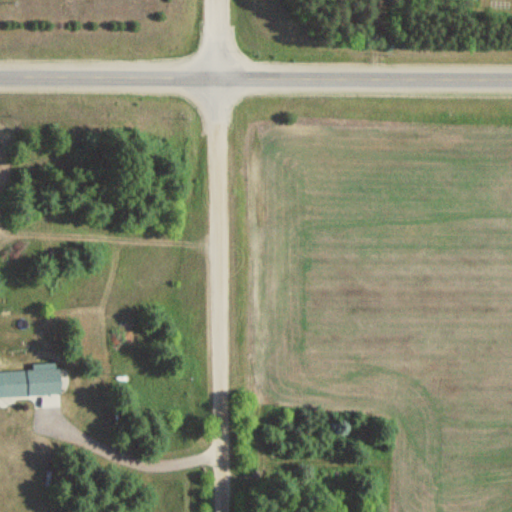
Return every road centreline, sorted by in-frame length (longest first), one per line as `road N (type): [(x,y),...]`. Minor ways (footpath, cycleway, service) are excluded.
road 1 (residential): [(219,511),(212,0)]
road 2 (residential): [(0,74),(511,79)]
